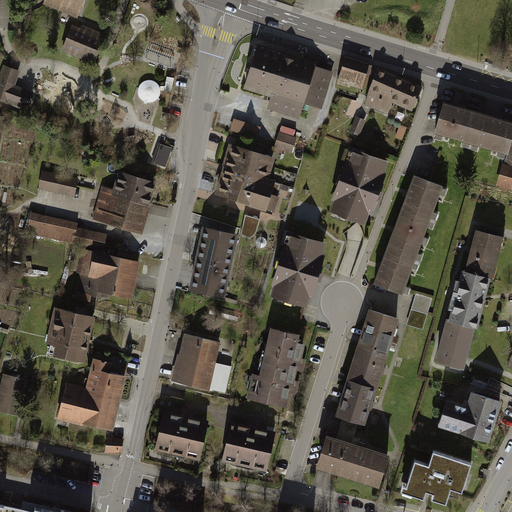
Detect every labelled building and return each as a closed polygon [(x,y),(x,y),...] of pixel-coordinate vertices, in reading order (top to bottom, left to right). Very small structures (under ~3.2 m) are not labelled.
[(83,0),(45,0),(44,2),(78,16),(83,0)] [(82,30),(72,26),(63,50),(94,62),(105,35),(83,26),(82,30)] [(266,106),(300,117),(304,103),(310,104),(308,110),(319,114),(325,95),(328,96),(336,73),(257,48),(245,84),(269,92),(268,96),(270,97),(266,106)] [(369,64),(345,57),(337,83),(349,86),(349,84),(361,88),(369,64)] [(5,66),(0,79),(0,99),(7,102),(8,100),(27,107),(32,94),(13,87),(19,71),(5,66)] [(413,107),(421,88),(378,69),(370,89),(371,90),(365,102),(385,111),(391,98),(413,107)] [(446,104),(437,132),(473,143),(482,115),(446,104)] [(511,124),(482,115),(473,143),(509,154),(511,144),(511,124)] [(234,118),(231,129),(259,137),(262,126),(234,118)] [(276,147),(293,152),(299,130),(283,125),(276,147)] [(280,185),(266,181),(273,159),(231,146),(216,193),(273,210),(280,185)] [(388,162),(353,149),(330,211),(365,224),(388,162)] [(511,187),(511,168),(504,166),(499,184),(511,187)] [(111,169),(95,217),(145,233),(161,186),(111,169)] [(42,176),(39,191),(73,198),(76,183),(42,176)] [(403,212),(429,222),(443,186),(417,176),(403,212)] [(390,248),(416,258),(429,222),(403,212),(390,248)] [(100,233),(29,215),(25,231),(96,249),(100,233)] [(260,219),(245,215),(241,235),(251,238),(256,234),(260,219)] [(205,228),(191,290),(224,297),(237,235),(205,228)] [(478,233),(467,274),(490,280),(493,281),(503,239),(478,233)] [(272,296),(305,306),(324,246),(290,236),(272,296)] [(103,292),(133,299),(141,262),(83,248),(77,272),(80,273),(75,298),(91,302),(92,296),(102,298),(103,292)] [(377,284),(403,293),(416,258),(390,248),(377,284)] [(477,328),(490,280),(467,274),(464,273),(451,322),(475,328),(477,328)] [(417,294),(408,326),(423,330),(432,299),(417,294)] [(97,316),(55,307),(47,344),(56,346),(54,356),(86,362),(97,316)] [(361,346),(387,354),(398,320),(372,312),(361,346)] [(464,368),(475,328),(451,322),(449,321),(438,361),(464,368)] [(271,327),(263,359),(280,363),(296,367),(304,334),(271,327)] [(222,342),(185,333),(180,354),(179,354),(172,381),(227,394),(232,373),(234,365),(218,360),(222,342)] [(350,380),(376,388),(387,354),(361,346),(350,380)] [(263,359),(255,399),(288,406),(296,367),(280,363),(263,359)] [(90,368),(85,390),(64,385),(56,419),(111,434),(126,377),(90,368)] [(0,389),(0,411),(21,417),(30,380),(4,374),(0,389)] [(360,420),(365,422),(376,388),(350,380),(339,414),(344,415),(360,420)] [(488,441),(500,402),(474,393),(469,409),(448,402),(441,426),(488,441)] [(167,413),(158,449),(200,459),(209,423),(167,413)] [(360,420),(344,415),(336,442),(351,447),(360,420)] [(233,424),(225,460),(267,470),(276,434),(233,424)] [(108,437),(105,453),(122,453),(124,439),(108,437)] [(328,440),(320,468),(379,487),(388,458),(351,447),(336,442),(328,440)] [(426,464),(412,460),(403,491),(421,497),(423,490),(430,492),(428,498),(443,503),(448,488),(459,492),(468,462),(430,450),(426,464)]
